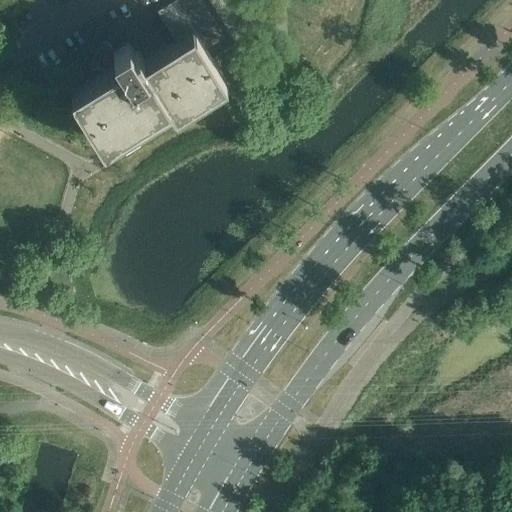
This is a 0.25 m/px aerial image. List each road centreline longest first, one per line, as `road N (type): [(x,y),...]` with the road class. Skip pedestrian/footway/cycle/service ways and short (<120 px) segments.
road 1 (secondary): [(511,79),(293,309),(210,429)]
road 2 (secondary): [(247,466),(380,288),(511,154)]
road 3 (tertiary): [(210,429),(118,374),(0,326)]
road 4 (tertiary): [(0,351),(106,398),(196,453)]
